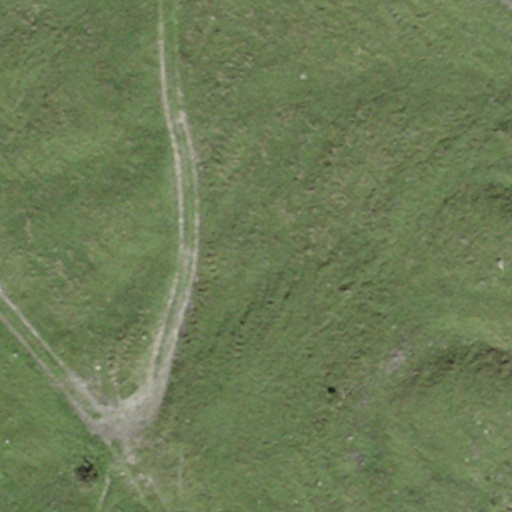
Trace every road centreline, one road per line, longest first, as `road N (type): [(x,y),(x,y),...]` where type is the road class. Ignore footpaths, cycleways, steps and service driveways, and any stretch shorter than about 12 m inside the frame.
road 1 (track): [(188,0),(193,205),(135,431)]
road 2 (track): [(0,279),(135,431)]
